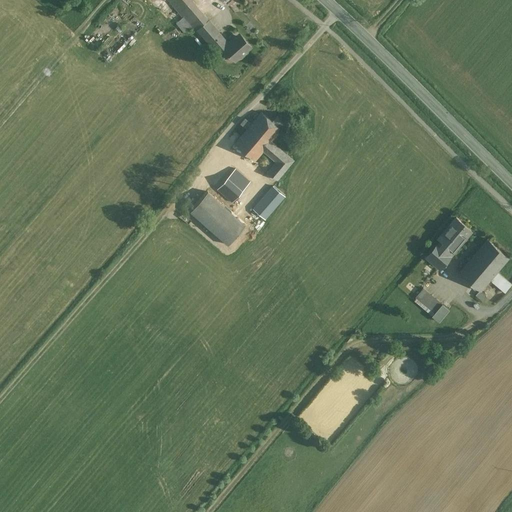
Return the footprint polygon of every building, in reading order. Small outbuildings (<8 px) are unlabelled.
[(254,51),(239,35),(229,44),(190,0),(167,0),(226,67),(228,65),(232,70),(254,51)] [(254,162),(262,154),(283,172),(292,161),(272,143),(281,132),(260,114),(234,145),(254,162)] [(252,185),(235,171),(219,191),(237,205),(252,185)] [(271,191),(256,211),(271,222),(285,202),(271,191)] [(242,226),(209,197),(193,215),(226,244),(242,226)] [(423,257),(437,270),(472,231),(459,219),(423,257)] [(491,236),(461,268),(483,287),(511,255),(491,236)] [(448,303),(424,286),(414,300),(438,317),(448,303)]
